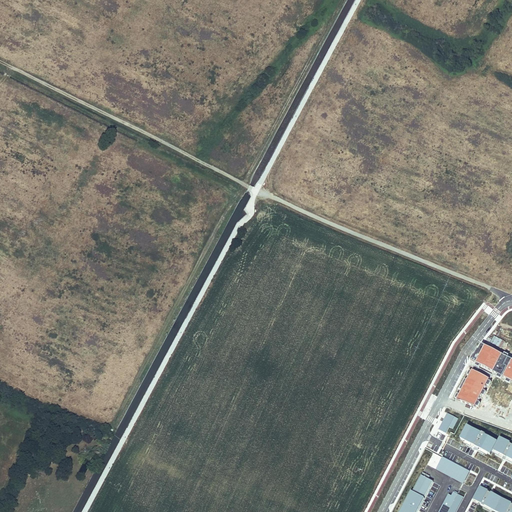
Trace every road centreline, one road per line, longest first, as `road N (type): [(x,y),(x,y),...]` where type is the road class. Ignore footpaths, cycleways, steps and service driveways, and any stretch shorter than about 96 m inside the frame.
road 1 (track): [(112,423),(343,0)]
road 2 (track): [(507,300),(248,187)]
road 3 (track): [(0,61),(248,187)]
road 4 (residential): [(381,511),(465,351),(507,300)]
